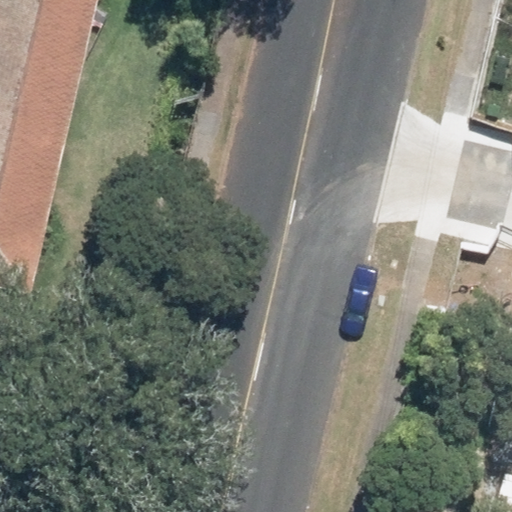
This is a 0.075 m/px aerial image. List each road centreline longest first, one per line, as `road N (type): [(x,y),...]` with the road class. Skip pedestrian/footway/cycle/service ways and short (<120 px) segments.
road 1 (residential): [(226,511),(311,148)]
road 2 (residential): [(311,148),(511,197)]
road 3 (residential): [(311,148),(353,0)]
